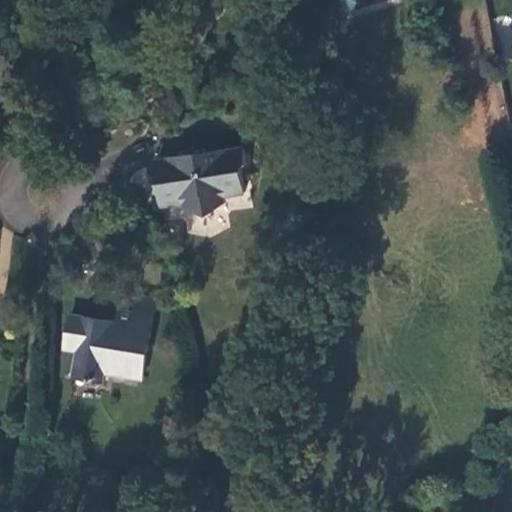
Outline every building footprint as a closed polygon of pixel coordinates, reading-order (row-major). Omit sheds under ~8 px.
[(192,146),(159,151),(160,157),(158,157),(164,201),(186,197),(187,203),(207,206),(226,197),(225,191),(246,187),(243,165),(247,158),(245,142),(192,151),(192,146)] [(136,290),(133,307),(154,311),(156,294),(136,290)] [(143,374),(154,311),(133,307),(119,305),(117,317),(116,324),(98,321),(99,314),(71,309),(67,330),(81,333),(79,345),(75,371),(89,374),(89,376),(95,377),(95,375),(105,376),(106,368),(143,374)] [(117,317),(99,314),(98,321),(116,324),(117,317)] [(65,343),(79,345),(81,333),(67,330),(65,343)]
